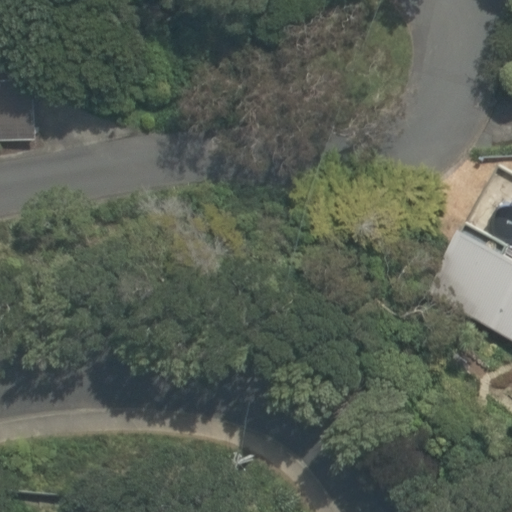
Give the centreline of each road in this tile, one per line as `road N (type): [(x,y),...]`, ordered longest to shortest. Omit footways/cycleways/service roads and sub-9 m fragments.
road 1 (residential): [(472,0),(466,70),(364,150),(163,168),(0,220)]
road 2 (residential): [(0,435),(141,414),(273,421),(368,456),(406,511)]
